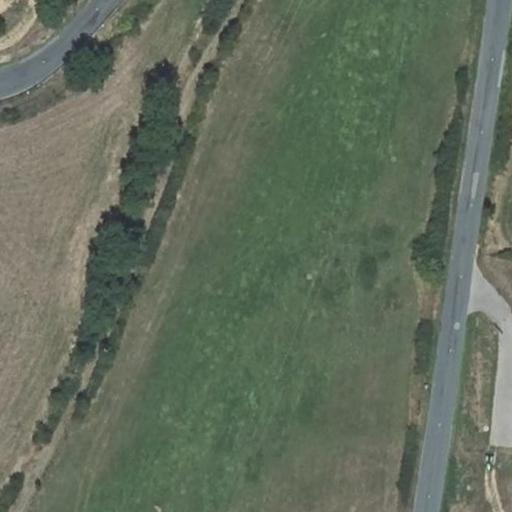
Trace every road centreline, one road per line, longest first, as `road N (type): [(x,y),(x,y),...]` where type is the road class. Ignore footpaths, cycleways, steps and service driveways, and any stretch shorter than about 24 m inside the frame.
road 1 (tertiary): [(499,0),(426,511)]
road 2 (tertiary): [(0,83),(45,63),(107,0)]
